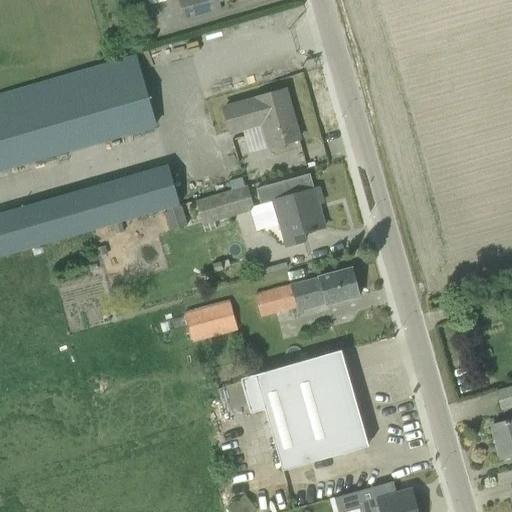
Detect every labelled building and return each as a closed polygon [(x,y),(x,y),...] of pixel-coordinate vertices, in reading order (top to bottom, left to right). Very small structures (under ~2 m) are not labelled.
[(178,0),(184,21),(221,11),(219,2),(225,0),(178,0)] [(256,99),(224,109),(230,132),(263,123),(270,147),(299,139),(285,90),(256,99)] [(0,258),(121,223),(109,182),(0,213),(0,258)] [(204,225),(254,210),(247,186),(197,201),(204,225)] [(274,201),(287,246),(304,241),(302,234),(311,231),(311,233),(315,232),(315,230),(324,228),(317,204),(322,202),(318,189),(274,201)] [(164,212),(169,231),(187,225),(182,207),(164,212)] [(327,305),(359,297),(352,269),(291,286),(297,307),(298,310),(326,303),(327,305)] [(261,316),(297,307),(291,286),(255,295),(261,316)] [(230,300),(184,312),(192,343),(238,331),(230,300)] [(366,446),(339,352),(242,380),(251,414),(267,409),(284,469),(366,446)] [(511,387),(497,392),(502,409),(503,409),(507,422),(492,426),(501,459),(511,455),(511,387)] [(417,511),(413,496),(404,498),(402,493),(378,500),(378,501),(360,506),(357,497),(340,502),(342,511),(417,511)]
